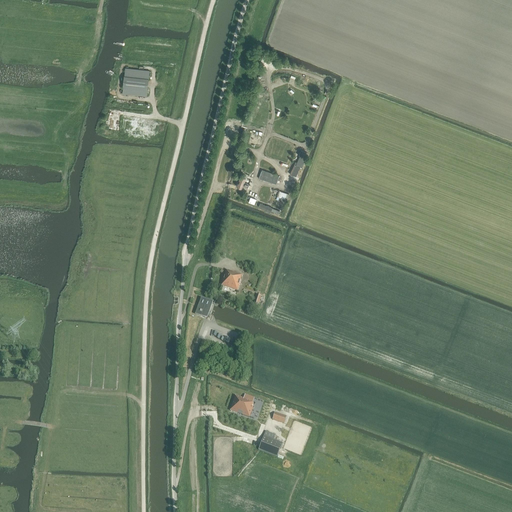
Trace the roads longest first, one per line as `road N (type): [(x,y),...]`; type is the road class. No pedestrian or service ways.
road 1 (unclassified): [(143,511),(148,266),(213,0)]
road 2 (unclassified): [(175,511),(184,263),(247,0)]
road 3 (track): [(101,0),(94,46),(58,133),(64,185)]
